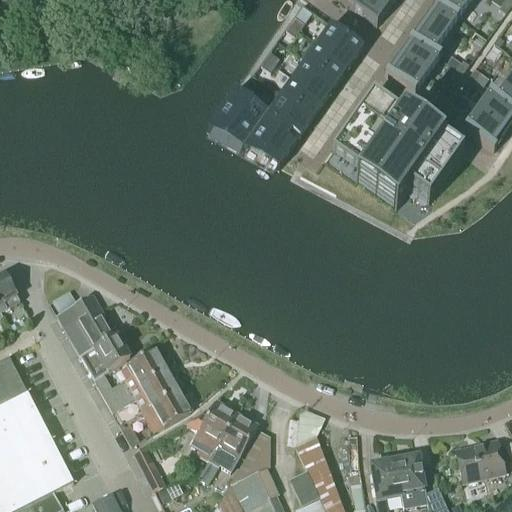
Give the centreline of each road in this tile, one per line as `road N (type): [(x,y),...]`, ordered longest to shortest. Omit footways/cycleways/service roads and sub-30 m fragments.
road 1 (residential): [(21,249),(51,256),(315,404),(365,421),(458,425),(511,408)]
road 2 (residential): [(128,511),(38,331),(21,249)]
road 3 (residential): [(209,0),(0,31)]
road 4 (residential): [(493,170),(364,81)]
